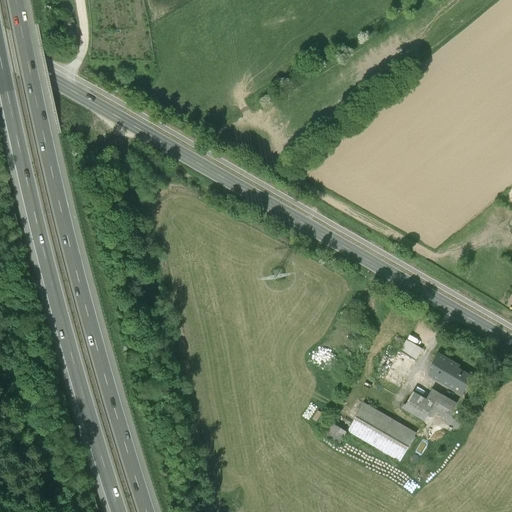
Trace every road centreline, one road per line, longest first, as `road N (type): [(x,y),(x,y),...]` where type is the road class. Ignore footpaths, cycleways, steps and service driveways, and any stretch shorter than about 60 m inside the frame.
road 1 (secondary): [(0,49),(511,343)]
road 2 (motorway): [(144,511),(64,231),(15,0)]
road 3 (motorway): [(0,57),(78,386),(119,511)]
